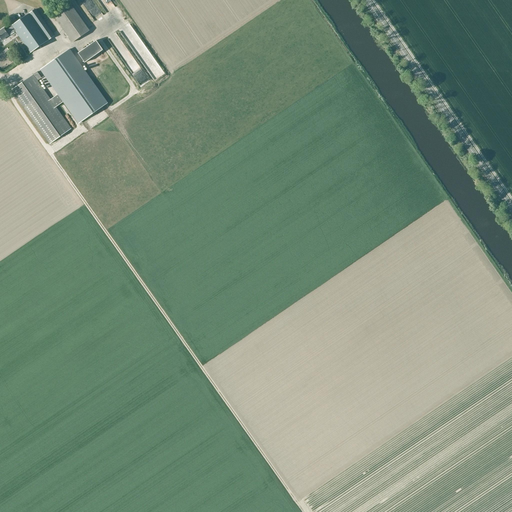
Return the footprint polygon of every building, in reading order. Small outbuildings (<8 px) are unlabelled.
[(54,16),(73,43),(90,30),(71,4),(54,16)] [(55,36),(53,32),(36,9),(30,13),(13,26),(6,31),(5,28),(0,31),(0,36),(2,40),(9,35),(16,30),(31,53),(49,41),(55,36)] [(103,50),(97,40),(79,53),(85,62),(103,50)] [(51,99),(57,106),(65,100),(81,123),(105,106),(66,51),(42,68),(60,93),(51,99)] [(42,77),(38,72),(13,90),(51,143),(72,128),(57,106),(51,99),(38,80),(42,77)]
